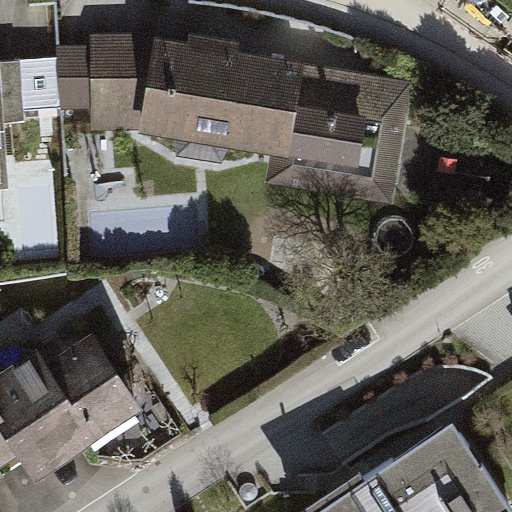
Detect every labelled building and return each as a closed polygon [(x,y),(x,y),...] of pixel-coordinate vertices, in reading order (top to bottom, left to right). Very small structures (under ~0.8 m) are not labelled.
[(159,40),(154,45),(58,46),(61,105),(97,103),(97,108),(98,108),(135,108),(135,123),(151,123),(177,128),(176,133),(180,134),(181,151),(221,157),(226,142),(230,143),(231,137),(281,146),(283,146),(290,111),(337,119),(325,183),(386,193),(401,114),(403,99),(358,78),(300,68),(300,65),(185,47),(185,44),(159,40)] [(21,59),(0,60),(0,180),(5,180),(1,120),(25,118),(21,59)] [(135,108),(98,108),(98,124),(135,123),(135,108)] [(283,146),(281,146),(276,173),(325,183),(337,119),(290,111),(283,146)] [(36,351),(0,374),(0,412),(19,442),(28,456),(79,423),(95,447),(138,419),(122,395),(127,392),(96,345),(81,355),(77,348),(46,367),(36,351)] [(0,453),(19,442),(0,412),(0,453)] [(481,463),(461,431),(401,470),(393,457),(308,511),(500,511),(511,505),(511,504),(483,461),(481,463)]
